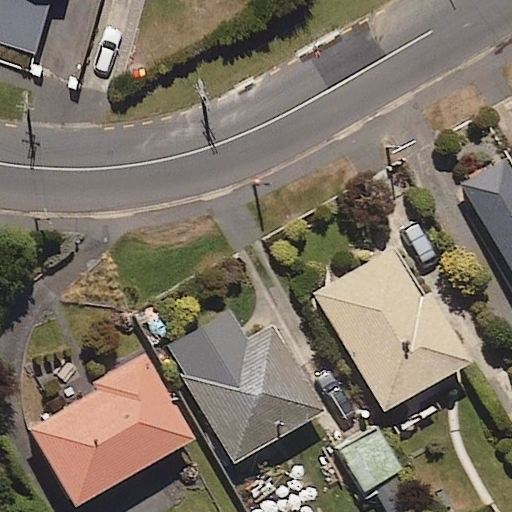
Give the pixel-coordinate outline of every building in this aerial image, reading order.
[(511,169),(511,170),(500,149),(449,177),(511,289),(511,169)] [(453,352),(388,240),(304,289),(369,401),(453,352)] [(236,335),(221,306),(158,339),(218,454),(309,407),(264,320),(236,335)] [(179,433),(136,350),(85,378),(88,384),(17,421),(58,498),(179,433)] [(392,464),(370,427),(331,449),(353,487),(392,464)]
